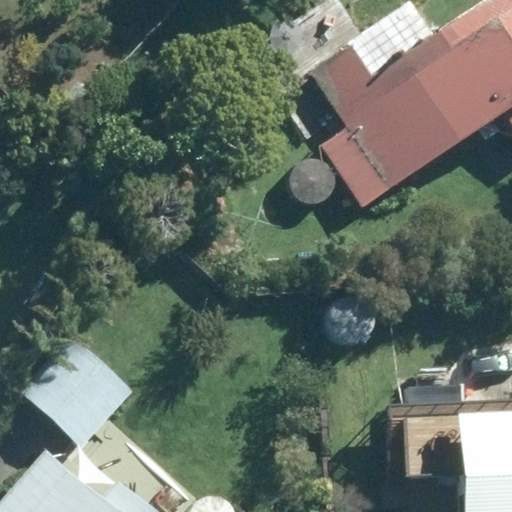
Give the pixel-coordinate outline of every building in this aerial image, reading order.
[(511,0),(476,0),(416,41),(396,11),(335,52),(336,53),(299,79),(336,133),(310,152),(351,213),(490,119),(511,152),(511,0)] [(367,297),(319,303),(326,354),(374,347),(367,297)] [(68,454),(120,397),(61,340),(7,396),(68,454)] [(511,511),(511,409),(448,413),(447,388),(392,391),(397,485),(431,482),(432,511),(511,511)] [(133,511),(102,482),(83,504),(48,471),(8,511),(133,511)] [(250,511),(254,509),(224,474),(198,499),(210,511),(250,511)]
